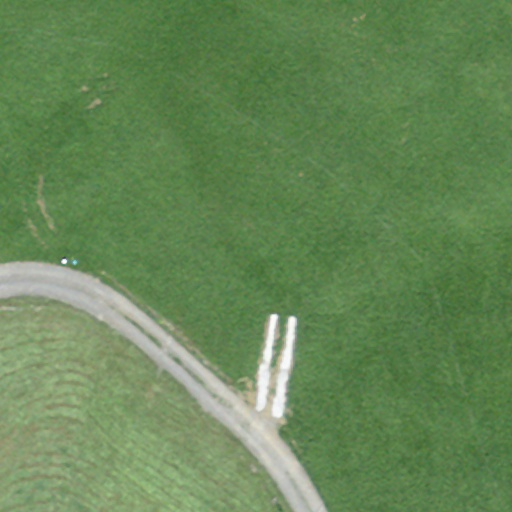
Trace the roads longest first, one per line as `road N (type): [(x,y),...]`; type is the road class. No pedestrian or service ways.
road 1 (unclassified): [(0,282),(75,288),(138,327),(259,441),(309,511)]
road 2 (track): [(75,288),(31,188),(44,137),(86,95)]
road 3 (track): [(259,441),(281,316)]
